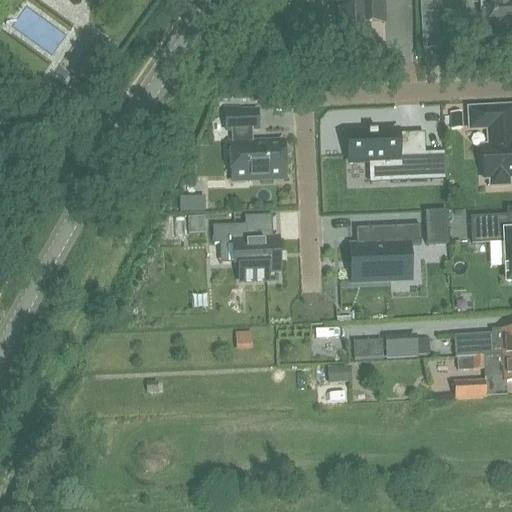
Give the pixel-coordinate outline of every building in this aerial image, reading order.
[(342,42),(353,41),(371,41),(371,23),(387,23),(386,0),(340,0),(341,0),(336,1),(337,18),(342,18),(342,42)] [(437,22),(436,0),(419,0),(421,22),(437,22)] [(484,28),(500,27),(511,26),(511,0),(473,0),(474,3),(476,3),(476,2),(474,2),(474,0),(481,0),(483,35),(485,35),(484,28)] [(114,59),(98,48),(76,78),(93,89),(114,59)] [(77,106),(55,91),(46,105),(67,120),(77,106)] [(511,107),(471,109),(472,133),(487,133),(487,147),(480,147),(482,180),(489,180),(490,180),(490,188),(509,188),(508,179),(511,178),(511,107)] [(232,182),(246,181),(285,180),(283,143),(252,144),(251,130),(258,130),(258,111),(239,112),(239,110),(225,110),(226,131),(232,131),(233,145),(230,145),(232,182)] [(397,131),(349,133),(350,165),(368,164),(390,164),(391,184),(426,183),(425,154),(398,155),(397,135),(397,131)] [(444,177),(444,182),(445,182),(444,154),(430,154),(431,183),(432,182),(432,177),(444,177)] [(203,199),(180,200),(181,215),(204,214),(203,199)] [(448,245),(447,212),(425,213),(426,247),(448,245)] [(508,217),(471,219),(472,244),(505,242),(507,281),(511,281),(511,233),(509,233),(508,217)] [(204,218),(188,219),(188,236),(205,235),(204,218)] [(245,227),(212,228),(213,246),(219,246),(234,245),(235,265),(240,265),(241,283),(267,282),(267,273),(278,273),(277,241),(273,241),(247,242),(246,227),(245,227)] [(356,248),(352,248),(353,284),(409,281),(408,247),(421,247),(420,227),(367,230),(368,247),(356,248)] [(487,359),(502,358),(511,357),(511,330),(500,331),(491,332),(491,335),(454,337),(454,339),(455,359),(457,359),(457,360),(487,359)] [(416,357),(415,341),(391,343),(392,358),(416,357)] [(511,382),(511,357),(502,358),(487,359),(457,360),(458,376),(484,375),(484,379),(491,378),(503,378),(503,382),(511,382)] [(350,367),(327,368),(328,385),(351,384),(350,367)] [(485,381),(454,383),(455,402),(486,400),(485,381)] [(158,395),(158,382),(146,383),(147,395),(158,395)]
